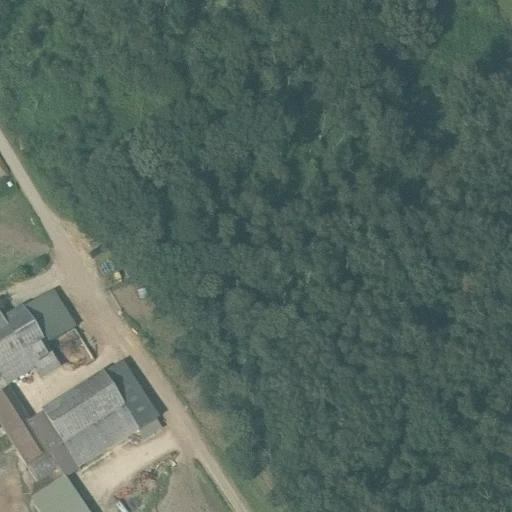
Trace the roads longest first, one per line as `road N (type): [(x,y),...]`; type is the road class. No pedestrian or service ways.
road 1 (unclassified): [(126,362),(0,139)]
road 2 (track): [(228,511),(126,362)]
